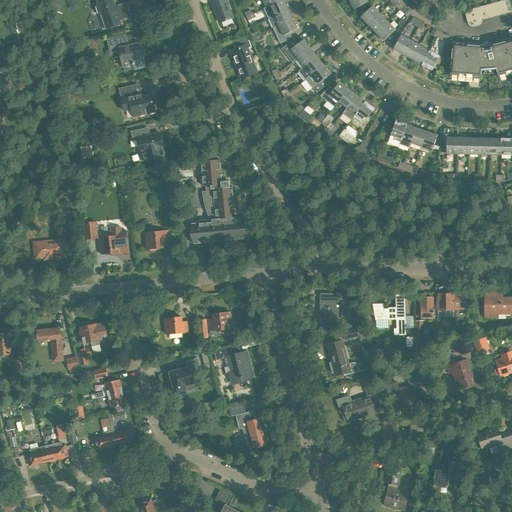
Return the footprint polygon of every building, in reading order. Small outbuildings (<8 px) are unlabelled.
[(116,6),(113,0),(96,0),(98,4),(97,7),(99,13),(101,15),(106,29),(121,24),(120,21),(132,17),(127,3),(116,6)] [(220,23),(233,18),(226,0),(213,0),(211,1),(220,23)] [(288,9),(284,0),(282,0),(269,6),(264,9),(268,18),(288,9)] [(354,9),(368,2),(367,0),(349,0),(354,9),(353,9),(354,9)] [(504,1),(498,2),(501,14),(507,12),(504,1)] [(498,2),(492,4),(496,15),(501,14),(498,2)] [(487,5),(490,17),(496,15),(492,4),(487,5)] [(482,19),(490,17),(487,5),(465,11),(468,23),(468,24),(469,25),(470,26),(471,26),(472,27),(473,27),(474,27),(478,26),(479,25),(480,25),(481,24),(481,23),(482,23),(482,22),(482,21),(482,20),(482,19)] [(369,26),(380,14),(372,6),(360,18),(369,26)] [(273,28),(293,19),(288,9),(268,18),(273,28)] [(376,33),(388,22),(380,14),(369,26),(376,33)] [(297,28),(293,19),(273,28),(280,44),(290,39),(288,34),(298,29),(298,28),(297,28)] [(384,41),(395,30),(388,22),(376,33),(384,40),(383,41),(384,41)] [(403,54),(411,40),(401,35),(393,50),(394,50),(394,49),(403,54)] [(253,61),(248,49),(252,47),(248,37),(233,43),(235,49),(231,51),(242,79),(258,73),(257,71),(259,70),(255,60),(253,61)] [(127,46),(125,38),(107,42),(110,54),(118,53),(117,51),(119,50),(122,63),(132,61),(134,70),(145,67),(140,44),(127,46)] [(310,48),(304,40),(304,39),(296,45),(292,41),(282,49),(286,54),(291,50),(293,52),(291,54),(296,60),(298,58),(310,48)] [(413,60),(420,46),(411,40),(403,54),(413,60)] [(511,74),(511,40),(490,46),(489,44),(487,43),(485,43),(484,45),(483,47),(453,44),(450,77),(481,79),(481,71),(496,69),(499,78),(511,74)] [(422,65),(430,51),(420,46),(413,60),(422,65)] [(305,67),(317,57),(310,48),(298,58),(305,67)] [(432,71),(440,56),(430,51),(422,65),(432,71)] [(305,80),(324,65),(317,57),(305,67),(299,71),(305,80)] [(31,60),(22,62),(24,72),(33,70),(31,60)] [(330,74),(324,65),(305,80),(312,89),(313,88),(317,93),(327,85),(323,80),(331,74),(331,73),(330,74)] [(267,89),(264,80),(258,82),(262,91),(267,89)] [(339,102),(348,89),(340,82),(334,90),(330,87),(320,96),(335,107),(339,102)] [(134,85),(119,89),(120,94),(124,111),(132,109),(133,117),(155,112),(151,95),(142,97),(141,93),(136,94),(134,85)] [(347,108),(357,96),(348,89),(339,102),(347,108)] [(78,103),(90,101),(89,92),(76,94),(78,103)] [(54,104),(60,103),(59,102),(65,101),(64,96),(53,98),(54,104)] [(365,102),(357,96),(347,108),(343,113),(351,120),(354,117),(355,115),(366,102),(365,102)] [(31,103),(33,110),(36,109),(44,107),(46,107),(45,100),(31,103)] [(363,124),(375,109),(366,102),(355,115),(354,117),(363,124)] [(264,119),(270,117),(267,110),(261,112),(264,119)] [(400,142),(401,140),(407,124),(396,120),(394,125),(392,131),(391,136),(394,137),(393,139),(400,142)] [(386,122),(384,128),(389,129),(392,131),(394,125),(391,124),(386,122)] [(409,149),(411,143),(417,128),(407,125),(407,124),(401,140),(400,142),(399,145),(409,149)] [(421,147),(427,132),(417,128),(411,143),(421,147)] [(144,137),(142,129),(131,131),(133,139),(138,138),(142,153),(143,153),(145,160),(143,161),(165,156),(163,156),(162,149),(163,149),(160,133),(144,137)] [(437,135),(427,132),(421,147),(420,149),(428,152),(429,150),(432,151),(437,135)] [(460,154),(461,138),(448,138),(448,137),(447,137),(447,154),(460,154)] [(474,154),(474,138),(461,138),(460,154),(474,154)] [(487,155),(488,139),(474,138),(474,154),(487,155)] [(511,138),(501,138),(501,139),(501,155),(511,155),(511,138)] [(501,155),(501,139),(488,139),(487,155),(501,155)] [(23,145),(22,143),(14,146),(14,145),(8,147),(10,153),(28,147),(27,144),(23,145)] [(37,161),(47,159),(44,145),(34,147),(37,161)] [(382,154),(379,161),(392,165),(394,159),(382,154)] [(232,187),(230,187),(229,181),(222,182),(220,160),(201,162),(204,186),(206,186),(206,192),(203,192),(204,196),(206,206),(207,208),(209,214),(211,220),(213,220),(214,222),(192,224),(193,233),(190,239),(193,239),(194,243),(208,242),(208,243),(216,245),(215,241),(228,240),(228,242),(235,244),(235,240),(249,238),(249,234),(252,233),(248,228),(247,219),(240,220),(237,193),(232,193),(232,187)] [(180,176),(189,175),(188,163),(179,164),(180,176)] [(420,175),(430,179),(432,174),(421,170),(420,175)] [(84,223),(85,240),(97,238),(96,222),(84,223)] [(48,231),(33,233),(34,245),(38,245),(39,253),(35,253),(36,262),(66,259),(64,236),(60,236),(59,224),(48,226),(48,231)] [(101,254),(118,252),(128,251),(126,231),(121,231),(121,228),(111,229),(111,237),(100,238),(101,254)] [(147,250),(164,248),(163,243),(168,242),(167,231),(145,233),(147,250)] [(494,294),(494,292),(485,292),(485,317),(498,317),(498,314),(511,314),(511,299),(503,299),(503,294),(494,294)] [(320,294),(320,317),(341,318),(341,319),(353,320),(353,302),(347,302),(348,294),(320,294)] [(406,335),(405,294),(396,295),(396,309),(383,309),(383,304),(373,305),(374,313),(372,314),(373,316),(375,316),(376,320),(396,320),(397,329),(394,329),(394,336),(406,335)] [(454,295),(454,294),(439,294),(439,297),(421,298),(421,318),(434,318),(434,317),(437,317),(445,317),(445,310),(454,310),(454,309),(466,309),(466,295),(454,295)] [(231,333),(231,329),(231,328),(230,313),(214,314),(214,319),(209,320),(210,331),(211,330),(211,335),(218,335),(218,332),(225,332),(225,334),(231,333)] [(182,323),(181,318),(165,319),(166,334),(188,332),(187,322),(182,323)] [(200,339),(208,338),(207,319),(198,320),(200,339)] [(109,343),(104,324),(96,326),(96,324),(81,328),(82,332),(80,332),(83,344),(91,342),(92,346),(100,345),(99,340),(107,338),(108,343),(109,343)] [(345,338),(359,335),(356,326),(343,330),(345,338)] [(424,327),(416,327),(416,345),(424,345),(424,327)] [(62,360),(60,328),(37,330),(38,341),(52,340),(54,361),(62,360)] [(10,340),(10,333),(0,333),(0,355),(12,354),(12,340),(10,340)] [(477,354),(482,352),(489,350),(485,337),(473,341),(477,354)] [(474,351),(470,340),(455,345),(457,351),(459,350),(461,355),(474,351)] [(332,374),(335,373),(336,376),(344,373),(344,375),(343,375),(344,376),(360,372),(360,371),(359,371),(358,366),(357,364),(356,363),(354,363),(353,363),(348,364),(342,341),(327,345),(332,363),(330,363),(332,374)] [(216,357),(233,353),(231,346),(214,350),(216,357)] [(80,366),(89,364),(87,356),(92,355),(90,348),(77,351),(80,366)] [(210,361),(208,352),(202,354),(204,363),(210,361)] [(252,376),(246,352),(247,352),(224,358),(226,366),(229,365),(231,373),(229,373),(232,384),(244,381),(243,379),(253,376),(252,376)] [(511,353),(502,356),(503,359),(496,361),(498,368),(496,369),(495,371),(496,374),(498,375),(500,375),(501,376),(511,372),(511,353)] [(420,384),(417,376),(422,375),(415,354),(409,356),(416,376),(407,379),(410,387),(399,390),(397,383),(385,387),(388,395),(391,394),(396,407),(425,397),(420,383),(420,384)] [(17,374),(27,372),(24,357),(13,360),(17,374)] [(77,368),(78,368),(76,357),(67,359),(69,370),(70,370),(77,368)] [(170,373),(173,382),(171,382),(173,390),(175,389),(175,392),(186,389),(185,385),(198,382),(195,372),(201,371),(198,358),(186,361),(188,368),(170,373)] [(470,372),(466,360),(447,366),(449,373),(451,373),(457,390),(474,385),(471,377),(473,376),(471,372),(470,372)] [(79,374),(77,368),(70,370),(71,376),(79,374)] [(96,379),(107,377),(105,369),(94,371),(96,379)] [(367,392),(370,394),(381,391),(378,377),(364,380),(367,392)] [(107,391),(96,393),(97,398),(102,397),(103,397),(108,396),(122,392),(119,380),(105,383),(107,391)] [(68,397),(67,389),(42,394),(44,401),(68,397)] [(111,408),(125,404),(122,392),(108,396),(111,408)] [(345,421),(347,420),(348,422),(377,413),(371,395),(350,402),(349,398),(338,401),(345,422),(345,421)] [(81,403),(72,405),(76,420),(85,418),(81,403)] [(257,420),(255,411),(236,415),(239,430),(243,429),(248,449),(266,444),(259,419),(257,420)] [(114,420),(125,418),(124,412),(112,415),(114,420)] [(95,449),(115,445),(112,435),(113,435),(109,418),(100,420),(104,437),(93,440),(95,449)] [(500,436),(498,428),(477,435),(482,449),(499,443),(502,451),(510,448),(510,446),(511,444),(511,433),(511,432),(500,436)] [(71,445),(78,444),(75,430),(67,431),(71,445)] [(115,445),(134,440),(132,431),(113,435),(112,435),(115,445)] [(62,447),(61,442),(52,445),(51,444),(46,445),(45,445),(49,461),(68,456),(66,446),(62,447)] [(29,465),(49,461),(45,445),(30,449),(31,455),(27,456),(29,465)] [(452,472),(454,453),(441,452),(439,471),(435,470),(433,487),(448,488),(449,472),(452,472)] [(398,486),(402,469),(389,466),(385,483),(390,484),(389,487),(388,487),(384,506),(404,510),(409,492),(397,489),(397,486),(398,486)] [(165,511),(160,511),(159,511),(156,500),(150,502),(149,498),(140,500),(142,511),(165,511)]
